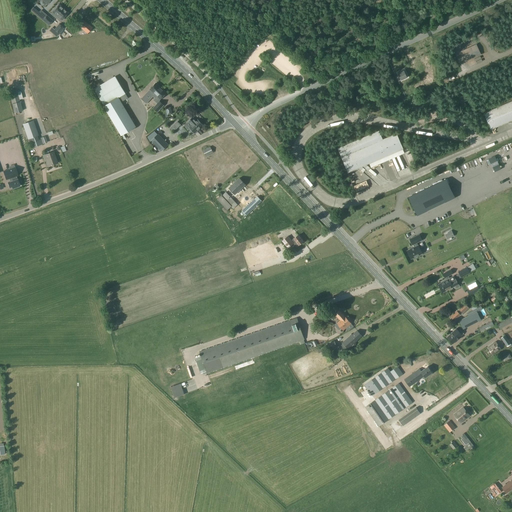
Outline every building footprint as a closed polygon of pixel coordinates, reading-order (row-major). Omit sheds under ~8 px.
[(53,12),(51,14),(60,21),(61,19),(62,20),(64,18),(63,17),(65,15),(66,16),(68,14),(67,13),(67,12),(59,5),(58,5),(55,7),(56,8),(55,10),(54,9),(52,11),(53,12)] [(43,20),(49,25),(53,20),(47,16),(43,20)] [(90,26),(81,18),(76,25),(86,34),(91,28),(90,27),(90,26)] [(63,30),(70,36),(73,32),(70,29),(74,25),(70,21),(65,26),(67,27),(63,30)] [(59,24),(54,30),(59,34),(64,28),(59,24)] [(476,44),(460,52),(465,62),(481,55),(476,44)] [(413,65),(416,75),(422,73),(420,66),(423,65),(421,58),(414,60),(415,64),(413,65)] [(8,78),(25,75),(24,70),(35,68),(34,62),(0,69),(0,83),(8,82),(8,78)] [(140,80),(149,73),(146,69),(137,76),(140,80)] [(399,75),(397,77),(400,83),(404,81),(403,79),(408,77),(404,70),(398,73),(399,75)] [(120,102),(128,98),(116,78),(95,90),(122,135),(135,127),(120,102)] [(129,86),(141,99),(148,93),(136,80),(129,86)] [(150,89),(149,91),(156,98),(154,100),(158,103),(154,107),(158,111),(164,105),(159,100),(160,99),(166,92),(156,83),(150,89)] [(19,96),(10,99),(14,113),(23,111),(19,96)] [(462,96),(458,98),(462,106),(466,103),(462,96)] [(511,101),(484,113),(491,130),(511,120),(511,101)] [(139,107),(134,112),(138,116),(143,112),(139,107)] [(189,109),(183,113),(187,119),(193,115),(189,109)] [(192,125),(189,127),(195,133),(203,125),(197,119),(196,120),(194,118),(189,122),(192,125)] [(39,125),(25,130),(32,149),(48,143),(46,136),(43,137),(39,125)] [(379,130),(338,148),(348,173),(369,164),(370,168),(404,153),(403,149),(397,133),(383,139),(379,130)] [(152,140),(162,151),(168,145),(158,135),(152,140)] [(210,147),(203,151),(206,156),(213,152),(210,147)] [(54,152),(43,155),(45,160),(46,159),(47,161),(46,162),(48,166),(58,163),(54,152)] [(15,167),(3,171),(6,180),(10,179),(16,176),(18,176),(15,167)] [(67,177),(72,172),(68,167),(63,172),(67,177)] [(16,176),(10,179),(11,182),(8,183),(10,188),(12,187),(13,189),(19,187),(16,176)] [(239,178),(229,188),(235,194),(246,184),(239,178)] [(459,198),(451,180),(414,196),(422,214),(459,198)] [(226,192),(218,199),(227,210),(231,206),(233,209),(238,205),(226,192)] [(257,196),(242,211),(246,216),(261,201),(257,196)] [(407,196),(376,207),(379,215),(410,204),(407,196)] [(351,220),(370,212),(368,205),(348,213),(351,220)] [(404,223),(397,229),(400,233),(407,227),(404,223)] [(388,233),(394,228),(390,224),(384,229),(388,233)] [(376,247),(386,239),(381,233),(371,241),(376,247)] [(282,240),(288,248),(293,243),(296,247),(304,241),(298,235),(291,240),(288,236),(282,240)] [(233,258),(272,246),(269,236),(201,255),(207,277),(236,268),(233,258)] [(420,254),(417,247),(416,247),(415,244),(413,238),(409,240),(411,246),(412,245),(413,249),(406,252),(409,259),(414,257),(415,258),(419,256),(419,255),(420,254)] [(370,253),(377,260),(388,250),(381,243),(370,253)] [(187,263),(188,270),(196,268),(198,279),(201,278),(199,267),(196,267),(195,262),(187,263)] [(471,265),(467,267),(470,272),(476,269),(474,266),(473,263),(471,265)] [(464,276),(470,273),(470,272),(467,267),(461,271),(464,276)] [(194,268),(189,270),(192,281),(198,280),(194,268)] [(455,275),(437,284),(442,293),(460,284),(455,275)] [(476,284),(466,290),(469,295),(479,289),(476,284)] [(465,303),(459,309),(460,311),(463,313),(463,314),(469,308),(465,303)] [(467,314),(468,316),(472,315),(482,309),(480,307),(477,308),(476,306),(471,308),(472,311),(467,314)] [(440,311),(445,318),(450,315),(445,308),(440,311)] [(339,310),(335,314),(340,320),(337,323),(342,328),(343,330),(351,323),(339,310)] [(457,311),(450,316),(454,321),(460,315),(458,313),(457,311)] [(476,322),(472,315),(468,316),(459,321),(463,328),(476,322)] [(297,318),(199,351),(207,373),(299,341),(300,344),(305,343),(304,340),(297,318)] [(511,320),(511,318),(498,325),(500,329),(511,322),(511,320)] [(483,326),(474,331),(477,335),(485,331),(485,329),(489,327),(487,324),(483,326)] [(453,344),(462,335),(464,333),(460,329),(458,331),(456,329),(447,338),(453,343),(453,344)] [(356,331),(343,343),(348,349),(357,341),(356,341),(362,336),(356,331)] [(505,335),(501,338),(506,347),(511,344),(505,335)] [(334,339),(326,344),(330,351),(338,347),(334,339)] [(496,342),(488,348),(493,355),(501,349),(496,342)] [(402,374),(400,370),(398,367),(392,370),(390,372),(395,379),(395,380),(403,374),(402,374)] [(419,369),(404,379),(410,387),(423,378),(424,379),(432,373),(428,367),(421,372),(419,369)] [(364,385),(372,396),(395,379),(390,372),(388,369),(388,368),(364,385)] [(192,377),(170,382),(172,392),(181,390),(181,389),(184,388),(184,387),(181,388),(180,386),(185,385),(185,388),(194,385),(192,377)] [(399,384),(365,408),(379,427),(412,403),(399,384)] [(415,392),(417,397),(424,393),(422,388),(415,392)] [(426,392),(428,395),(420,400),(423,405),(437,397),(432,388),(426,392)] [(420,400),(428,395),(426,392),(418,397),(420,400)] [(397,415),(401,422),(420,412),(416,405),(397,415)] [(463,408),(454,415),(460,423),(470,416),(463,408)] [(384,434),(402,423),(398,417),(381,427),(384,434)] [(444,425),(449,431),(449,432),(455,428),(450,421),(448,422),(444,425)] [(464,434),(461,437),(462,439),(461,440),(465,446),(464,448),(467,451),(473,446),(464,434)] [(503,490),(506,493),(506,494),(511,489),(511,480),(502,488),(503,490)]
